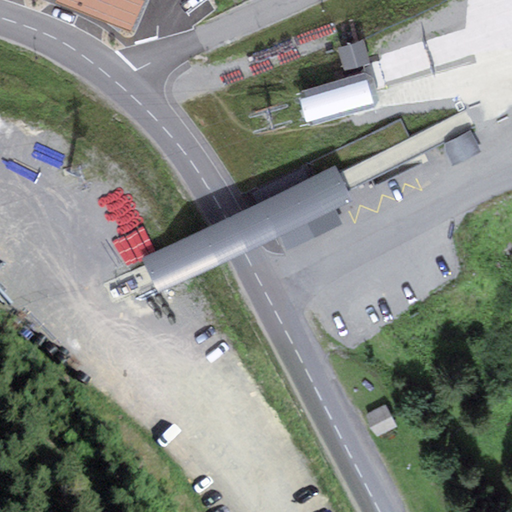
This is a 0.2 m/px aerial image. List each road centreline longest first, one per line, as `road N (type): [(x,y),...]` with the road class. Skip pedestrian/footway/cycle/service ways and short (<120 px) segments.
road 1 (secondary): [(381,511),(212,194),(118,74)]
road 2 (unclassified): [(118,74),(280,0)]
road 3 (secondary): [(118,74),(59,37),(0,16)]
